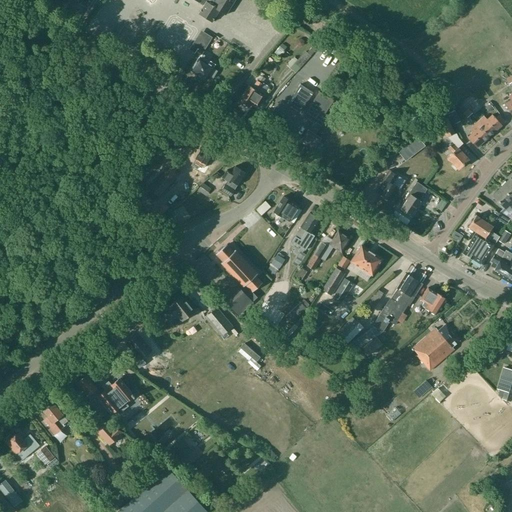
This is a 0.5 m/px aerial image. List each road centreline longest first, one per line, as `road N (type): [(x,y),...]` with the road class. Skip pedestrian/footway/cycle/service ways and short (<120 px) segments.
road 1 (tertiary): [(0,391),(175,245),(248,204),(277,163)]
road 2 (tertiary): [(277,163),(19,0)]
road 3 (tertiary): [(426,257),(277,163)]
road 4 (unclassified): [(426,257),(511,146)]
